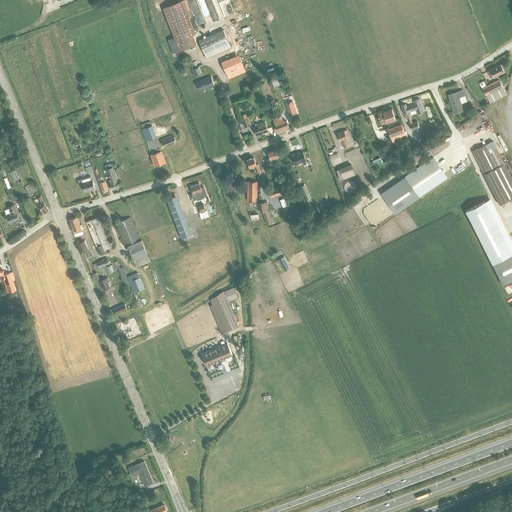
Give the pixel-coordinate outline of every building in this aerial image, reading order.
[(187,0),(182,0),(163,8),(176,41),(170,43),(174,53),(197,44),(193,35),(196,34),(189,17),(193,16),(187,0)] [(215,8),(212,0),(199,0),(207,22),(213,20),(210,10),(215,8)] [(223,29),(199,40),(206,57),(231,46),(223,29)] [(238,54),(221,62),(229,78),(246,71),(238,54)] [(501,64),(488,70),(491,77),(493,75),(494,77),(505,72),(501,64)] [(199,67),(192,69),(194,76),(201,73),(199,67)] [(283,71),(270,76),(273,83),(279,81),(281,84),(287,82),(283,71)] [(211,75),(196,81),(200,90),(215,85),(211,75)] [(499,78),(482,87),(490,102),(507,94),(499,78)] [(463,89),(448,94),(450,99),(449,99),(454,113),(464,110),(461,103),(467,101),(463,89)] [(292,101),(286,103),(289,110),(295,108),(292,101)] [(408,118),(411,116),(409,111),(417,109),(414,102),(407,105),(406,103),(401,104),(406,118),(408,118)] [(383,110),(378,112),(381,124),(396,119),(392,108),(384,111),(383,110)] [(245,127),(247,126),(250,125),(246,113),(241,114),(242,115),(240,116),(241,120),(243,120),(244,123),(245,127)] [(284,122),(284,121),(282,115),(273,118),(277,130),(285,127),(283,122),(284,122)] [(151,120),(141,124),(143,128),(142,128),(155,166),(166,162),(151,120)] [(256,125),(253,126),(256,135),(268,131),(266,123),(268,123),(266,120),(255,123),(256,125)] [(413,122),(410,123),(412,129),(420,127),(417,120),(413,122)] [(245,127),(244,123),(243,123),(242,123),(241,122),(239,122),(243,132),(248,130),(247,126),(245,127)] [(402,123),(388,128),(393,143),(407,138),(402,123)] [(347,129),(338,133),(344,148),(350,146),(347,138),(350,137),(347,129)] [(501,133),(499,134),(506,149),(509,148),(501,133)] [(91,134),(85,136),(88,144),(94,142),(91,134)] [(172,134),(161,139),(164,146),(177,141),(174,136),(173,136),(172,134)] [(511,177),(493,140),(472,151),(500,205),(511,198),(511,177)] [(422,145),(414,150),(416,155),(425,150),(422,145)] [(278,147),(268,151),(271,159),(281,155),(278,147)] [(296,152),(291,154),(295,164),(302,161),(303,162),(307,161),(303,151),(297,153),(296,152)] [(382,156),(374,159),(376,164),(384,161),(382,156)] [(433,156),(405,175),(420,197),(448,177),(433,156)] [(254,166),(254,167),(256,172),(258,172),(257,178),(261,178),(262,171),(261,171),(258,163),(257,164),(254,157),(247,159),(250,167),(254,166)] [(340,169),(337,170),(340,179),(343,178),(344,179),(356,174),(351,163),(339,167),(340,169)] [(114,166),(107,168),(113,188),(119,186),(119,185),(114,166)] [(16,169),(10,172),(14,180),(19,177),(16,169)] [(233,180),(233,178),(232,175),(222,179),(227,193),(237,189),(233,180)] [(92,179),(82,181),(85,191),(95,188),(93,178),(92,179)] [(258,181),(248,181),(247,200),(258,200),(258,181)] [(29,183),(24,186),(29,195),(30,194),(31,196),(34,194),(33,192),(38,189),(36,187),(35,187),(33,182),(30,184),(29,183)] [(199,182),(190,186),(193,193),(191,194),(193,200),(207,195),(204,186),(201,187),(199,182)] [(305,184),(301,186),(307,199),(311,197),(305,184)] [(281,186),(270,190),(272,197),(284,192),(281,186)] [(12,188),(7,190),(11,200),(16,198),(12,188)] [(174,196),(168,198),(170,202),(169,203),(182,237),(193,233),(179,199),(180,199),(178,194),(174,196)] [(41,195),(34,199),(37,204),(38,204),(40,209),(42,208),(44,212),(48,209),(41,195)] [(511,281),(511,239),(491,197),(465,210),(503,286),(511,281)] [(263,211),(269,210),(268,208),(269,208),(268,201),(259,202),(260,211),(263,211)] [(258,202),(249,202),(250,214),(251,214),(251,220),(259,220),(259,214),(259,213),(258,202)] [(9,213),(5,215),(6,219),(8,220),(9,223),(14,221),(13,220),(19,218),(16,211),(17,210),(14,203),(8,206),(10,210),(9,213)] [(204,203),(198,204),(200,211),(199,212),(200,213),(199,213),(201,218),(209,216),(207,209),(206,210),(204,203)] [(269,210),(263,211),(267,224),(273,222),(270,210),(269,210)] [(103,223),(107,222),(103,214),(86,221),(99,253),(113,247),(104,226),(103,223)] [(77,216),(69,218),(75,236),(84,233),(82,229),(84,229),(82,223),(80,224),(77,216)] [(131,252),(145,246),(142,239),(141,239),(139,235),(140,234),(139,233),(138,233),(131,216),(116,223),(126,246),(128,245),(131,252)] [(85,240),(80,242),(84,251),(86,250),(89,256),(92,255),(90,249),(89,250),(85,240)] [(145,246),(131,252),(137,266),(151,261),(145,246)] [(285,255),(278,259),(284,271),(291,267),(285,255)] [(107,258),(93,263),(95,268),(109,263),(107,258)] [(118,260),(114,261),(117,268),(119,268),(126,286),(130,285),(133,291),(145,286),(141,276),(140,276),(138,271),(128,276),(124,266),(120,267),(118,260)] [(0,277),(1,279),(3,279),(7,292),(16,290),(13,279),(15,279),(13,271),(5,273),(4,269),(0,269),(0,277)] [(108,277),(100,280),(104,289),(110,286),(108,281),(110,281),(108,277)] [(227,297),(210,305),(222,333),(239,326),(227,297)] [(125,303),(113,308),(115,313),(127,308),(125,303)] [(227,342),(201,353),(207,367),(222,360),(223,362),(226,360),(226,359),(233,356),(227,342)] [(144,461),(128,468),(132,477),(139,474),(144,486),(153,483),(153,482),(153,483),(150,475),(144,461)]
